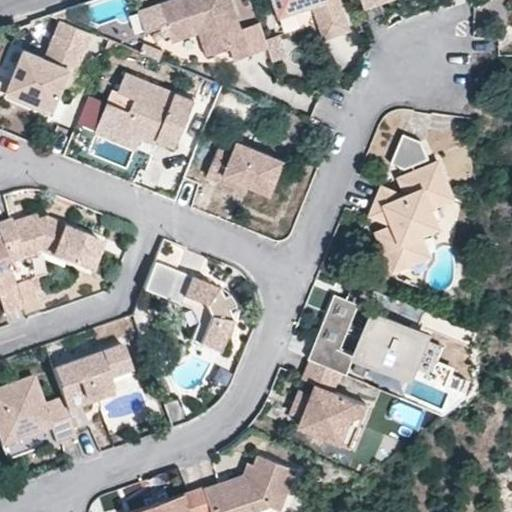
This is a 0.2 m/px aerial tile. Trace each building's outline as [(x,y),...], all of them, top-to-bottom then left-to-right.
[(228,0),(164,0),(156,3),(134,10),(141,29),(162,22),(167,33),(203,21),(214,51),(226,47),(231,59),(247,52),(228,0)] [(271,0),(277,15),(310,4),(312,10),(317,8),(320,15),(314,17),(321,37),(346,28),(335,0),(271,0)] [(72,23),(66,6),(46,13),(72,23)] [(314,17),(320,15),(317,8),(312,10),(314,17)] [(77,57),(88,31),(72,24),(58,18),(48,44),(41,60),(20,52),(8,82),(5,90),(48,109),(58,85),(64,69),(71,72),(77,57)] [(170,41),(198,32),(206,54),(214,51),(203,21),(167,33),(170,41)] [(71,72),(64,69),(58,85),(65,87),(71,72)] [(174,148),(192,101),(124,73),(116,93),(112,91),(107,101),(122,107),(111,133),(131,141),(134,137),(141,140),(152,144),(154,141),(174,148)] [(5,90),(3,95),(46,113),(48,109),(5,90)] [(86,93),(77,123),(94,127),(103,98),(86,93)] [(131,141),(111,133),(122,107),(107,101),(94,133),(136,150),(141,140),(134,137),(131,141)] [(423,144),(401,137),(390,165),(403,171),(428,160),(423,144)] [(280,159),(235,140),(229,153),(215,148),(204,175),(219,182),(223,173),(247,182),(268,191),(280,159)] [(384,207),(436,227),(431,209),(451,201),(437,164),(399,178),(403,195),(398,197),(384,191),(381,199),(386,205),(384,207)] [(223,173),(219,182),(242,191),(247,182),(223,173)] [(386,205),(381,199),(384,191),(378,189),(372,202),(384,207),(386,205)] [(384,207),(372,202),(367,216),(374,218),(384,207)] [(374,218),(388,225),(386,228),(375,232),(389,268),(406,262),(400,241),(418,234),(436,227),(384,207),(374,218)] [(11,223),(12,229),(36,221),(33,214),(11,223)] [(23,255),(39,249),(70,262),(87,269),(98,239),(46,218),(36,221),(12,229),(11,223),(9,220),(0,223),(0,250),(4,261),(23,255)] [(406,262),(425,255),(418,234),(400,241),(406,262)] [(0,288),(12,284),(4,261),(0,250),(0,288)] [(169,305),(187,312),(193,326),(186,342),(212,353),(225,322),(220,319),(224,309),(220,300),(213,301),(211,290),(174,274),(163,301),(169,305)] [(358,305),(332,294),(313,342),(305,360),(308,361),(338,373),(345,376),(354,353),(341,348),(346,334),(362,340),(365,334),(360,332),(349,327),(358,305)] [(368,326),(373,313),(368,312),(363,324),(368,326)] [(421,339),(397,329),(399,324),(373,313),(368,326),(363,324),(360,332),(365,334),(355,358),(381,368),(384,362),(408,372),(421,339)] [(441,347),(421,339),(408,372),(427,380),(441,347)] [(120,345),(50,368),(60,398),(64,410),(87,402),(84,395),(110,386),(107,378),(129,369),(120,345)] [(309,431),(337,442),(344,424),(358,420),(364,405),(331,392),(338,373),(308,361),(300,380),(313,385),(307,397),(303,396),(293,416),(299,419),(296,426),(309,431)] [(60,398),(41,403),(30,375),(0,385),(0,443),(48,428),(53,442),(72,435),(64,410),(60,398)] [(84,395),(87,402),(113,394),(110,386),(84,395)] [(288,414),(293,416),(303,396),(296,393),(288,414)] [(337,442),(347,446),(358,420),(344,424),(337,442)] [(251,462),(246,460),(240,474),(227,477),(228,483),(219,486),(217,481),(200,487),(208,511),(276,511),(294,468),(255,452),(251,462)] [(217,481),(219,486),(228,483),(227,477),(217,481)] [(122,511),(208,511),(200,487),(200,485),(122,511)]
